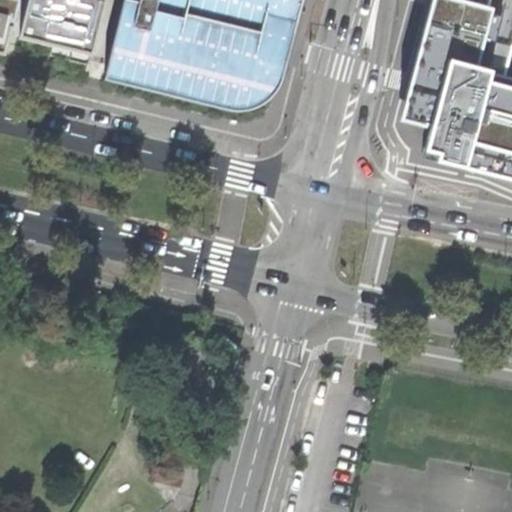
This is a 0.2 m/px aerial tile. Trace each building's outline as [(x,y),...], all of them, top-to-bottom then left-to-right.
[(27,0),(0,0),(0,54),(5,56),(10,36),(18,38),(27,0)] [(27,0),(18,38),(94,56),(107,0),(27,0)] [(306,0),(122,0),(108,60),(103,81),(233,112),(285,81),(306,0)] [(511,0),(430,0),(398,121),(429,129),(426,141),(424,150),(421,159),(511,181),(511,0)] [(180,484),(184,471),(152,463),(149,477),(180,484)]
